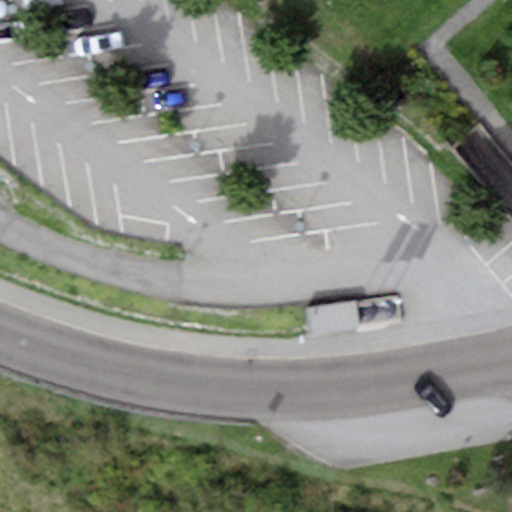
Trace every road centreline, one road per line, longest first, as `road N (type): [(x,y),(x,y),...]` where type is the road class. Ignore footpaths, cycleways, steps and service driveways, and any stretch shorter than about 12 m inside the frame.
road 1 (residential): [(0,334),(45,353),(198,386),(278,392),(511,361)]
road 2 (track): [(460,278),(196,298),(26,243),(0,226)]
